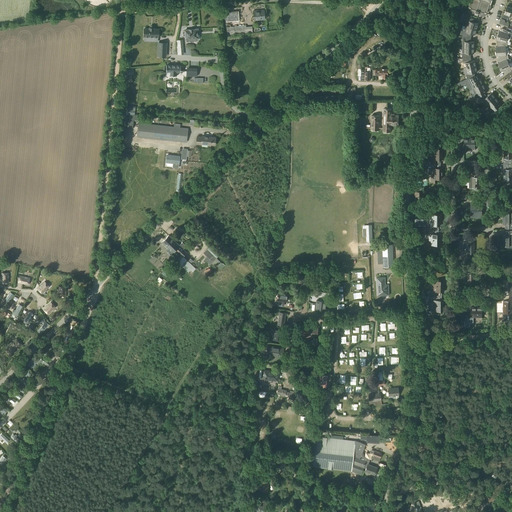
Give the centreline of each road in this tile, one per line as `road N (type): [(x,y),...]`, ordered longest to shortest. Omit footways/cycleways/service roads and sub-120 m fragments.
road 1 (residential): [(490,130),(490,162),(451,162),(451,229),(490,229),(490,295),(453,295),(452,341)]
road 2 (unclassified): [(98,286),(122,12)]
road 3 (unclassified): [(411,346),(410,108)]
road 4 (unclassified): [(262,121),(98,286)]
road 5 (residential): [(177,8),(173,57),(220,60),(227,102),(262,121)]
road 6 (residential): [(177,8),(350,0)]
road 7 (unclassified): [(373,9),(262,121)]
road 8 (track): [(0,508),(64,366)]
road 9 (unclassified): [(98,286),(0,383)]
road 10 (track): [(483,511),(417,409)]
road 11 (track): [(511,442),(506,434),(457,429),(431,391),(437,381)]
